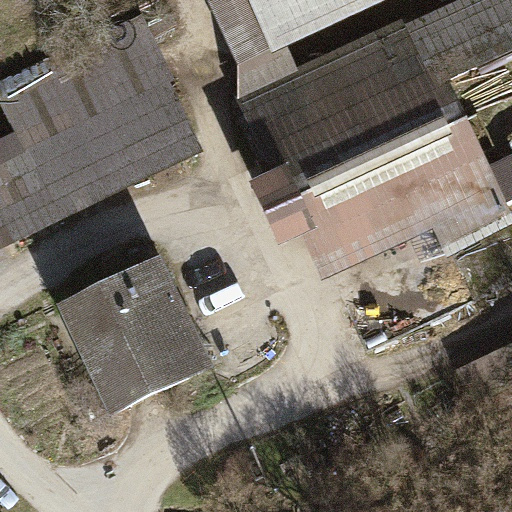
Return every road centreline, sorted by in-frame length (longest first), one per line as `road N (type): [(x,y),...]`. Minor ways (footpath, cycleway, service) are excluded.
road 1 (track): [(349,383),(249,196),(0,305)]
road 2 (track): [(117,511),(185,452),(462,343),(511,305)]
